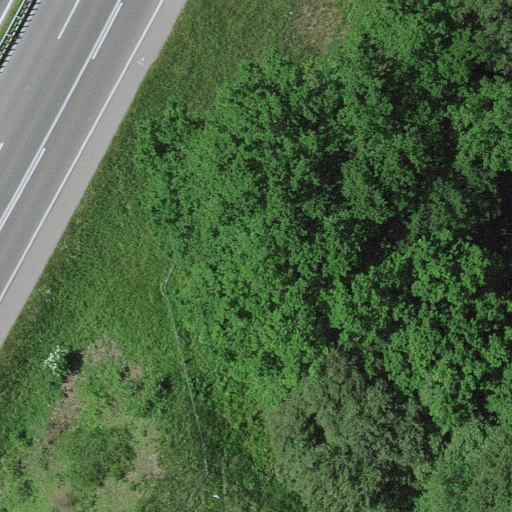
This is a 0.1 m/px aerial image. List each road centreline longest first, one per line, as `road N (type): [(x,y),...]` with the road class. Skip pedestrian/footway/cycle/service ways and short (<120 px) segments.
road 1 (motorway): [(0,199),(89,0)]
road 2 (motorway): [(0,147),(78,0)]
